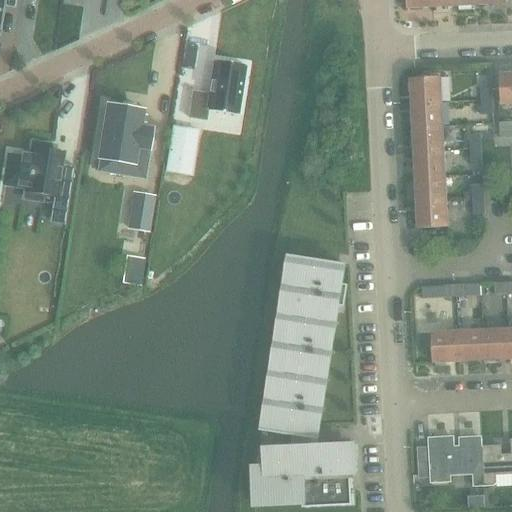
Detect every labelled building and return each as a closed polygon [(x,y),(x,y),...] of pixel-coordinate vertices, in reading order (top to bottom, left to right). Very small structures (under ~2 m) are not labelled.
[(14,8),(15,0),(0,0),(0,20),(2,6),(14,8)] [(408,0),(409,9),(434,8),(433,0),(408,0)] [(195,100),(192,119),(239,126),(248,71),(216,67),(211,102),(195,100)] [(503,104),(511,103),(511,72),(502,73),(503,104)] [(442,77),(413,78),(412,78),(413,104),(443,103),(442,77)] [(118,81),(117,96),(150,98),(151,83),(118,81)] [(480,85),(481,100),(493,99),(493,84),(480,85)] [(482,115),(494,114),(493,99),(481,100),(482,115)] [(444,127),(443,103),(413,104),(414,129),(444,127)] [(148,153),(152,129),(140,127),(143,111),(107,105),(97,161),(135,167),(137,151),(148,153)] [(502,126),(511,125),(511,107),(501,108),(502,126)] [(171,127),(163,174),(190,178),(198,131),(171,127)] [(445,152),(444,127),(414,129),(415,153),(445,152)] [(468,136),(469,151),(482,150),(482,135),(468,136)] [(26,188),(25,198),(41,201),(42,195),(54,197),(54,203),(68,205),(74,167),(73,166),(72,168),(61,166),(63,153),(49,151),(49,146),(33,144),(31,156),(22,154),(21,158),(9,156),(5,184),(26,188)] [(483,165),(482,150),(469,151),(470,166),(483,165)] [(446,177),(445,152),(415,153),(416,178),(446,177)] [(447,201),(446,177),(416,178),(417,203),(447,201)] [(363,181),(322,181),(323,192),(363,192),(363,181)] [(465,201),(472,201),(484,199),(484,184),(472,185),(472,193),(464,193),(465,201)] [(155,196),(133,192),(127,230),(149,233),(155,196)] [(485,214),(484,199),(472,201),(473,215),(485,214)] [(448,226),(447,201),(417,203),(418,228),(448,226)] [(353,506),(353,497),(353,493),(353,492),(352,478),(357,477),(356,460),(355,446),(323,447),(323,438),(319,437),(311,436),(313,427),(314,417),(317,418),(320,399),(317,399),(323,360),(326,361),(329,342),(326,342),(331,312),(332,303),(335,304),(338,286),(335,285),(338,264),(299,258),(297,273),(291,272),(286,303),(286,304),(292,305),(288,329),(282,328),(282,329),(277,360),(283,361),(279,386),(274,385),(273,385),(269,417),(268,417),(275,418),(273,430),(272,430),(272,432),(295,435),(292,453),(267,454),(267,467),(269,467),(269,475),(256,475),(257,493),(257,507),(304,505),(304,509),(353,506)] [(505,283),(495,283),(495,295),(506,294),(505,283)] [(343,285),(342,289),(340,306),(345,307),(348,286),(343,285)] [(455,285),(445,286),(445,297),(456,297),(455,285)] [(466,285),(455,285),(456,297),(467,296),(466,285)] [(484,360),(508,359),(507,329),(482,330),(484,360)] [(459,362),(484,360),(482,330),(458,332),(459,362)] [(434,363),(459,362),(458,332),(432,333),(434,363)] [(475,486),(484,486),(482,449),(482,439),(460,440),(460,447),(455,447),(455,439),(429,440),(429,449),(418,449),(420,478),(430,478),(431,481),(450,480),(450,473),(474,471),(475,486)] [(511,441),(511,442),(511,449),(511,457),(502,458),(501,448),(482,449),(484,486),(494,485),(497,483),(496,474),(511,473),(511,441)] [(477,496),(467,496),(468,507),(468,509),(471,509),(484,509),(484,506),(484,496),(477,496)]
